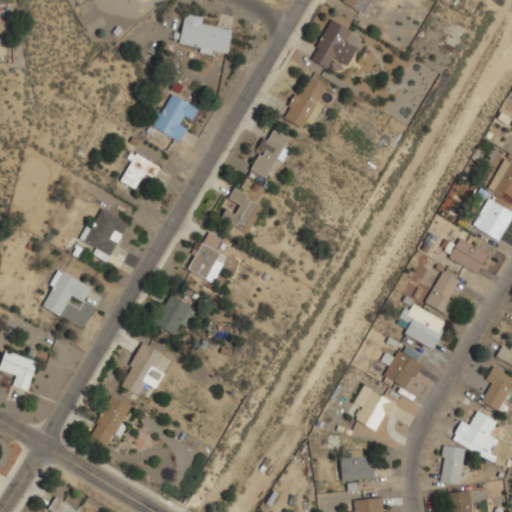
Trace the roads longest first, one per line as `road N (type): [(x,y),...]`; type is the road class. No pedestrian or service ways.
road 1 (tertiary): [(302,0),(0,511)]
road 2 (residential): [(418,511),(416,461),(443,387),(511,271)]
road 3 (tertiary): [(157,511),(0,418)]
